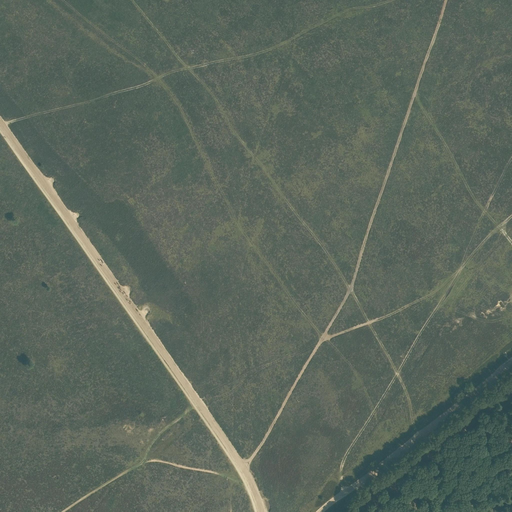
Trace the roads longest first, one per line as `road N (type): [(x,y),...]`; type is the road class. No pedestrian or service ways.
road 1 (track): [(322,336),(220,196),(173,95),(54,0)]
road 2 (track): [(0,121),(240,466)]
road 3 (track): [(2,126),(253,54),(344,9),(390,0)]
road 4 (track): [(349,289),(213,95),(131,0)]
road 5 (track): [(446,0),(352,284),(322,336)]
road 6 (track): [(511,215),(461,268),(344,456),(339,474),(346,491)]
road 7 (track): [(511,157),(461,268),(422,299),(322,336)]
road 8 (track): [(511,362),(320,511)]
road 9 (track): [(62,511),(156,460),(249,479)]
road 10 (track): [(412,98),(511,244)]
road 11 (track): [(322,336),(262,443),(240,466)]
